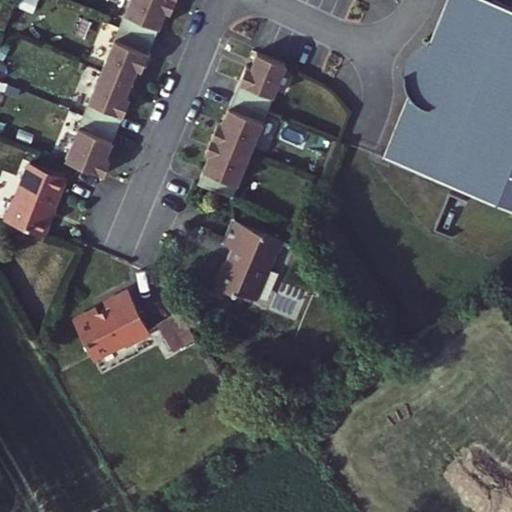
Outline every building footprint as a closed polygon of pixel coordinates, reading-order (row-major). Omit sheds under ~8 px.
[(116,0),(58,157),(97,172),(103,157),(98,155),(120,97),(113,94),(125,64),(129,65),(150,9),(156,11),(159,1),(158,0),(116,0)] [(511,195),(511,3),(504,0),(442,0),(430,32),(418,60),(401,64),(401,70),(402,77),(404,83),(407,88),(385,144),(511,195)] [(418,60),(430,32),(424,34),(419,37),(414,40),(410,44),(406,49),(403,54),(400,59),(398,65),(401,64),(418,60)] [(240,69),(217,127),(212,125),(201,155),(205,156),(195,185),(234,201),(286,69),(250,54),(244,70),(240,69)] [(65,175),(31,163),(18,199),(14,198),(7,219),(47,235),(54,216),(51,215),(65,175)] [(283,243),(232,224),(223,249),(227,250),(213,287),(235,296),(236,293),(257,301),(275,252),(279,253),(283,243)] [(153,334),(132,290),(108,302),(110,308),(77,323),(93,357),(127,341),(129,346),(153,334)] [(182,316),(161,326),(177,354),(199,344),(182,316)]
